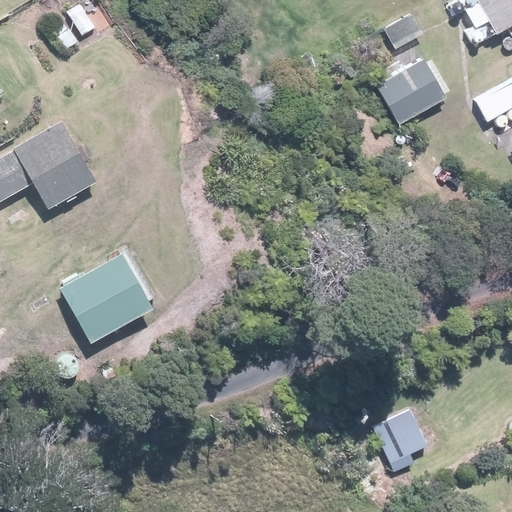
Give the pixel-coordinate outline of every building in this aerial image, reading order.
[(511,0),(477,0),(499,32),(511,23),(511,0)] [(411,16),(387,30),(397,46),(421,33),(411,16)] [(426,59),(378,87),(400,126),(448,98),(426,59)] [(58,124),(0,158),(0,204),(33,185),(47,209),(93,181),(58,124)] [(123,254),(59,288),(88,342),(152,308),(123,254)] [(409,410),(373,429),(390,461),(426,442),(409,410)]
